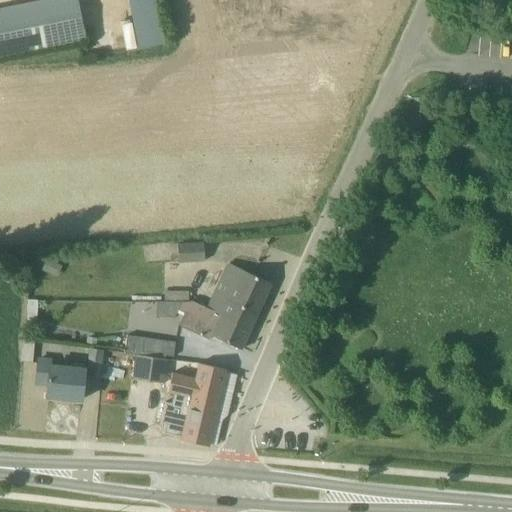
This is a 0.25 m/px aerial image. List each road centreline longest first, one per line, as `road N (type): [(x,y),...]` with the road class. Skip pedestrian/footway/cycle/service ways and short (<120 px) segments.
road 1 (unclassified): [(430,0),(223,471)]
road 2 (primary): [(207,502),(429,505)]
road 3 (primary): [(223,471),(7,469)]
road 4 (primary): [(429,505),(223,471)]
road 5 (primary): [(7,469),(207,502)]
